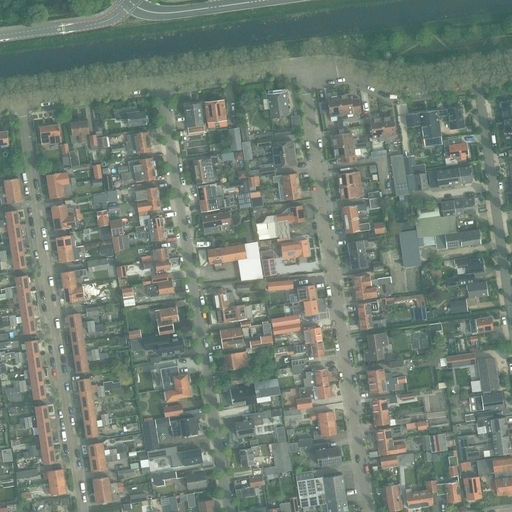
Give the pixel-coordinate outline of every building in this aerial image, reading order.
[(269,98),(263,99),(264,110),(270,109),(271,117),(289,114),(286,91),(268,93),(269,98)] [(350,94),(339,96),(342,119),(348,118),(347,114),(361,112),(359,99),(351,100),(350,94)] [(342,119),(339,96),(327,98),(328,101),(329,110),(330,117),(336,116),(338,130),(344,129),(342,119)] [(215,100),(205,101),(207,115),(208,122),(211,121),(217,120),(220,120),(226,119),(226,114),(227,114),(227,108),(225,108),(224,98),(215,100)] [(511,100),(501,102),(499,103),(500,107),(502,107),(505,132),(511,131),(511,100)] [(188,126),(189,135),(205,133),(201,101),(185,103),(188,126)] [(328,101),(318,102),(319,112),(329,110),(328,101)] [(461,107),(447,109),(448,113),(450,129),(464,127),(461,107)] [(116,113),(116,119),(128,118),(129,125),(147,123),(145,109),(116,113)] [(301,109),(292,109),(293,119),(301,118),(301,109)] [(439,115),(438,110),(437,110),(420,112),(420,115),(417,116),(417,113),(409,114),(405,114),(407,127),(422,125),(425,147),(442,144),(441,139),(438,115),(439,115)] [(238,112),(241,136),(248,135),(245,111),(238,112)] [(393,116),(382,118),(385,141),(390,141),(390,136),(396,135),(393,116)] [(385,141),(382,118),(370,119),(373,139),(379,138),(379,142),(385,141)] [(71,122),(72,134),(70,134),(71,142),(85,141),(84,133),(89,132),(87,120),(71,122)] [(39,126),(41,138),(42,143),(50,142),(61,141),(59,123),(39,126)] [(275,132),(266,133),(267,136),(274,135),(275,137),(291,135),(290,127),(275,129),(275,132)] [(241,150),(239,128),(228,129),(231,151),(241,150)] [(0,131),(0,144),(9,143),(8,131),(0,131)] [(126,141),(126,144),(149,141),(148,131),(134,133),(134,134),(126,135),(127,140),(126,141)] [(248,135),(241,136),(242,141),(255,140),(255,138),(267,137),(267,136),(266,133),(248,135)] [(332,136),(334,147),(357,144),(357,138),(352,139),(351,133),(344,134),(332,136)] [(96,134),(89,135),(90,146),(97,145),(98,145),(97,137),(96,134)] [(104,136),(97,137),(98,145),(99,149),(106,148),(104,136)] [(272,149),(273,156),(294,153),(292,141),(271,144),(270,138),(257,140),(258,147),(265,145),(266,150),(272,149)] [(448,139),(443,140),(445,153),(450,153),(450,157),(456,157),(456,160),(457,160),(457,161),(464,160),(464,158),(465,158),(465,155),(468,155),(466,145),(466,143),(460,144),(459,138),(448,139)] [(149,141),(126,144),(111,147),(112,151),(127,148),(128,154),(151,150),(149,141)] [(250,141),(243,143),(244,150),(251,149),(250,141)] [(357,144),(334,147),(336,159),(341,158),(355,156),(354,150),(358,149),(370,147),(369,142),(357,144)] [(243,159),(242,151),(233,152),(235,161),(243,159)] [(193,160),(195,172),(213,170),(212,163),(217,162),(216,153),(210,154),(210,157),(193,160)] [(294,153),(273,156),(275,163),(260,165),(262,175),(276,173),(275,168),(296,165),(294,153)] [(63,157),(62,157),(63,164),(70,163),(69,156),(63,157)] [(119,173),(154,168),(152,156),(133,159),(128,160),(128,165),(127,165),(128,165),(117,167),(118,173),(119,173)] [(412,156),(403,157),(403,160),(404,163),(404,166),(405,172),(405,174),(407,174),(408,175),(413,174),(426,173),(424,164),(415,165),(414,156),(412,156)] [(100,164),(92,165),(95,179),(102,177),(100,164)] [(436,172),(427,173),(429,187),(439,186),(439,187),(465,183),(465,186),(470,185),(471,182),(472,182),(469,166),(436,171),(436,172)] [(154,168),(119,173),(120,180),(135,178),(135,182),(155,178),(154,168)] [(213,170),(195,172),(197,183),(215,180),(213,170)] [(241,170),(238,174),(238,179),(247,178),(245,170),(241,170)] [(339,177),(340,186),(361,183),(359,170),(338,173),(339,177)] [(61,172),(47,174),(48,186),(72,182),(75,182),(74,177),(71,177),(62,179),(61,172)] [(282,175),(273,176),(274,181),(274,182),(278,182),(278,188),(284,187),(299,185),(297,173),(282,175)] [(426,173),(413,174),(415,190),(428,189),(426,173)] [(110,175),(103,176),(104,183),(111,182),(110,175)] [(248,179),(249,187),(256,186),(254,176),(247,177),(248,179)] [(0,192),(21,189),(19,177),(4,180),(5,187),(0,188),(0,192)] [(248,179),(241,180),(243,192),(249,191),(249,187),(248,179)] [(72,182),(48,186),(50,198),(71,195),(70,188),(76,187),(75,182),(72,182)] [(361,183),(340,186),(341,195),(342,198),(363,196),(361,183)] [(198,188),(199,198),(217,196),(215,185),(198,188)] [(299,185),(284,187),(285,194),(285,195),(281,196),(279,196),(279,201),(285,200),(285,199),(300,197),(299,185)] [(137,201),(141,200),(158,197),(157,186),(135,190),(137,201)] [(21,189),(0,192),(0,197),(1,197),(2,204),(8,203),(22,201),(21,189)] [(116,190),(106,192),(108,203),(117,202),(116,190)] [(243,192),(238,193),(239,200),(240,209),(252,207),(251,198),(250,191),(249,191),(243,192)] [(104,193),(92,195),(94,204),(102,202),(103,208),(107,207),(106,202),(104,193)] [(332,194),(332,203),(341,203),(341,194),(332,194)] [(217,196),(199,198),(201,211),(219,208),(217,196)] [(137,201),(136,201),(139,215),(147,214),(146,210),(160,208),(160,207),(162,206),(161,200),(159,200),(158,197),(141,200),(137,201)] [(251,198),(252,207),(263,206),(262,197),(251,198)] [(370,199),(369,199),(371,209),(381,208),(379,198),(370,199)] [(416,231),(417,237),(457,232),(455,216),(476,213),(474,198),(453,201),(440,203),(443,216),(440,217),(440,214),(439,214),(437,204),(417,206),(419,223),(416,231)] [(51,205),(53,217),(80,213),(79,208),(73,209),(72,207),(66,208),(65,203),(51,205)] [(343,210),(345,220),(358,218),(357,211),(367,210),(366,204),(356,205),(343,207),(343,210)] [(277,221),(257,224),(259,239),(280,236),(280,237),(291,236),(290,228),(292,227),(302,226),(301,221),(305,220),(303,205),(289,207),(281,214),(276,215),(277,221)] [(98,218),(97,218),(98,226),(110,224),(109,216),(108,216),(107,209),(97,210),(98,218)] [(0,221),(0,227),(20,224),(17,210),(6,211),(7,221),(1,222),(0,221)] [(220,231),(219,223),(230,221),(229,212),(202,216),(205,233),(220,231)] [(80,213),(53,217),(55,229),(76,226),(75,219),(80,218),(80,213)] [(135,226),(136,232),(163,227),(161,216),(148,218),(143,219),(144,224),(135,226)] [(358,218),(345,220),(346,229),(347,232),(360,230),(369,229),(368,223),(359,224),(358,218)] [(251,219),(243,221),(245,231),(252,229),(251,219)] [(121,220),(110,221),(112,235),(124,234),(121,220)] [(397,223),(398,230),(414,228),(413,221),(397,223)] [(384,222),(373,223),(375,233),(375,234),(378,234),(385,232),(384,222)] [(20,224),(0,227),(0,232),(9,231),(10,241),(22,239),(20,224)] [(110,227),(101,228),(104,241),(112,239),(110,227)] [(163,227),(136,232),(137,238),(151,235),(151,240),(165,238),(167,238),(166,232),(164,232),(163,227)] [(399,232),(402,251),(419,248),(416,230),(399,232)] [(422,238),(424,246),(436,245),(437,249),(446,248),(473,244),(474,246),(481,245),(480,243),(481,243),(479,230),(422,238)] [(375,233),(367,234),(368,242),(379,241),(378,234),(375,234),(375,233)] [(56,237),(58,249),(84,245),(83,240),(77,241),(78,246),(71,247),(70,240),(75,240),(74,234),(56,237)] [(122,235),(112,237),(114,251),(124,249),(122,235)] [(10,241),(12,255),(24,253),(22,239),(10,241)] [(295,241),(281,243),(283,259),(297,257),(309,255),(307,239),(295,241)] [(349,246),(350,255),(365,253),(365,247),(368,246),(368,242),(367,239),(348,242),(349,246)] [(246,243),(221,248),(223,261),(238,258),(241,280),(263,276),(257,241),(246,243)] [(199,256),(206,255),(205,242),(198,243),(199,256)] [(84,245),(58,249),(60,262),(73,260),(73,259),(79,258),(78,252),(84,251),(84,245)] [(145,255),(141,256),(142,262),(168,258),(166,247),(152,249),(153,254),(145,255)] [(221,261),(223,261),(221,248),(207,250),(210,263),(214,262),(214,265),(222,264),(221,261)] [(419,248),(402,251),(404,268),(419,265),(420,265),(421,265),(419,248)] [(273,249),(260,251),(264,276),(276,274),(273,249)] [(365,253),(350,255),(352,266),(352,268),(371,265),(371,263),(370,258),(369,252),(365,253)] [(24,253),(12,255),(14,268),(26,267),(24,253)] [(87,262),(88,272),(109,269),(107,258),(87,262)] [(170,269),(168,258),(142,262),(140,262),(141,269),(155,267),(156,271),(161,270),(161,271),(162,271),(162,270),(170,269)] [(466,258),(454,259),(455,268),(456,267),(457,275),(457,277),(473,275),(473,273),(485,272),(483,258),(467,260),(466,258)] [(372,263),(373,270),(383,269),(382,261),(372,263)] [(421,265),(420,265),(421,276),(425,275),(425,271),(428,267),(432,266),(432,263),(421,265)] [(116,267),(118,278),(127,277),(125,265),(116,267)] [(86,269),(61,272),(63,286),(76,285),(82,284),(80,276),(86,275),(86,269)] [(369,274),(353,277),(354,282),(355,288),(375,285),(379,285),(378,279),(370,280),(369,274)] [(18,290),(29,289),(27,275),(15,276),(18,290)] [(473,275),(457,277),(447,279),(448,286),(457,285),(466,284),(468,298),(488,295),(485,281),(475,283),(474,279),(473,275)] [(292,280),(275,282),(276,290),(293,288),(292,280)] [(159,293),(173,291),(172,281),(148,285),(150,296),(157,295),(159,293)] [(392,283),(384,284),(386,295),(393,293),(392,283)] [(76,285),(63,286),(66,301),(71,300),(72,304),(81,302),(81,299),(84,298),(82,284),(76,285)] [(297,293),(298,301),(317,298),(315,285),(298,287),(298,293),(297,293)] [(375,285),(355,288),(356,296),(357,299),(375,297),(377,296),(375,285)] [(121,289),(123,299),(134,297),(132,288),(121,289)] [(29,289),(18,290),(20,305),(20,306),(32,304),(29,289)] [(215,294),(218,308),(235,304),(233,291),(226,292),(226,289),(215,290),(216,294),(215,294)] [(391,298),(392,302),(416,299),(417,307),(425,306),(423,294),(394,298),(391,298)] [(134,297),(123,299),(124,306),(135,305),(134,297)] [(317,298),(298,301),(299,301),(299,304),(301,304),(302,315),(319,312),(317,298)] [(449,302),(451,313),(467,311),(465,300),(460,300),(449,302)] [(358,311),(359,317),(371,315),(371,312),(379,311),(377,301),(376,302),(370,302),(357,304),(358,311)] [(235,304),(218,308),(220,322),(247,318),(245,303),(235,304)] [(9,315),(10,321),(34,317),(32,304),(20,306),(21,316),(15,317),(15,314),(9,315)] [(86,308),(87,317),(99,315),(98,307),(86,308)] [(162,317),(157,318),(160,334),(167,333),(174,332),(172,321),(179,320),(176,307),(161,309),(162,317)] [(417,308),(419,320),(427,319),(425,307),(417,308)] [(67,314),(70,328),(82,327),(87,326),(95,325),(94,320),(81,322),(79,313),(67,314)] [(298,315),(288,316),(289,324),(300,323),(298,315)] [(371,315),(359,317),(360,324),(361,329),(386,325),(386,319),(372,321),(371,315)] [(288,316),(279,317),(281,325),(289,324),(288,316)] [(10,321),(11,326),(17,325),(16,323),(23,322),(24,333),(36,332),(34,317),(10,321)] [(279,317),(269,319),(271,327),(281,325),(279,317)] [(472,320),(469,320),(470,327),(471,333),(477,332),(493,330),(491,317),(475,319),(472,320)] [(300,323),(289,324),(290,332),(301,331),(300,323)] [(435,323),(429,324),(432,344),(438,343),(435,323)] [(281,325),(271,327),(272,334),(290,332),(289,324),(281,325)] [(303,327),(306,343),(323,340),(321,327),(317,327),(316,325),(303,327)] [(82,327),(70,328),(72,342),(84,341),(82,327)] [(221,330),(223,344),(224,344),(224,347),(238,345),(237,342),(243,341),(241,327),(221,330)] [(139,330),(128,332),(129,340),(141,338),(139,330)] [(383,357),(382,345),(387,345),(385,332),(367,334),(370,348),(364,349),(366,360),(383,357)] [(141,338),(129,340),(131,351),(146,348),(146,349),(159,347),(160,354),(166,353),(166,355),(174,354),(173,352),(184,350),(182,337),(169,339),(168,333),(141,338)] [(260,339),(250,341),(251,349),(273,345),(271,337),(271,334),(260,336),(260,339)] [(21,352),(14,353),(15,358),(21,357),(39,354),(37,340),(25,341),(27,352),(21,353),(21,352)] [(323,340),(306,343),(306,344),(294,345),(295,354),(307,352),(308,357),(326,355),(323,340)] [(84,341),(72,342),(74,357),(101,353),(100,348),(91,349),(91,351),(85,352),(85,350),(84,341)] [(0,343),(0,350),(11,349),(10,342),(0,343)] [(273,348),(274,354),(289,351),(288,346),(273,348)] [(101,353),(74,357),(76,371),(88,370),(87,361),(99,359),(108,358),(107,352),(101,353)] [(225,354),(227,370),(241,368),(241,367),(249,366),(247,352),(239,353),(239,352),(225,354)] [(190,366),(190,360),(195,360),(195,353),(182,353),(182,366),(190,366)] [(21,357),(15,358),(16,363),(22,362),(28,361),(29,370),(41,368),(39,354),(21,357)] [(446,358),(448,368),(460,366),(460,364),(474,362),(473,354),(446,358)] [(473,385),(474,389),(477,391),(482,391),(498,388),(494,358),(477,361),(480,381),(476,382),(473,385)] [(292,361),(293,367),(302,366),(306,365),(305,359),(296,360),(292,361)] [(389,361),(390,367),(404,365),(403,359),(389,361)] [(178,366),(159,369),(163,389),(174,388),(174,387),(190,384),(188,373),(179,375),(178,366)] [(302,366),(293,367),(292,367),(293,374),(303,372),(302,366)] [(303,379),(304,386),(329,383),(327,369),(323,370),(323,367),(312,368),(313,371),(310,371),(305,372),(306,378),(303,379)] [(369,381),(370,392),(371,393),(395,390),(394,384),(406,382),(405,376),(402,377),(401,372),(391,374),(391,372),(384,373),(384,367),(367,370),(369,381)] [(13,381),(14,387),(44,382),(41,368),(29,370),(31,381),(25,382),(25,380),(19,381),(18,380),(13,381)] [(230,377),(232,385),(244,383),(243,375),(230,377)] [(77,380),(80,393),(91,391),(104,389),(111,388),(110,381),(103,383),(103,385),(97,386),(97,384),(90,385),(89,378),(77,380)] [(238,388),(230,390),(233,406),(257,402),(257,398),(280,394),(278,378),(238,385),(238,388)] [(14,387),(5,389),(6,393),(20,391),(32,389),(34,398),(46,396),(44,382),(14,387)] [(329,383),(304,386),(300,387),(301,399),(296,400),(298,409),(313,407),(312,398),(314,398),(315,400),(332,397),(329,383)] [(190,384),(174,387),(174,388),(162,389),(165,402),(165,403),(180,400),(179,397),(192,395),(190,384)] [(80,393),(82,408),(94,406),(92,393),(97,392),(98,397),(105,396),(104,389),(91,391),(80,393)] [(401,394),(402,401),(414,399),(413,396),(413,392),(401,394)] [(502,393),(474,397),(475,404),(476,411),(485,410),(504,407),(502,393)] [(372,401),(374,413),(388,411),(387,404),(398,403),(397,397),(372,401)] [(25,423),(31,422),(49,419),(47,404),(35,406),(37,415),(24,417),(25,423)] [(164,408),(165,417),(183,414),(182,405),(164,408)] [(82,408),(84,422),(96,420),(94,406),(82,408)] [(253,419),(235,422),(237,436),(255,434),(254,426),(263,424),(262,418),(271,417),(275,416),(281,415),(280,409),(274,410),(270,411),(252,413),(253,419)] [(284,411),(286,421),(302,418),(300,409),(284,411)] [(320,419),(321,424),(335,423),(334,412),(324,413),(323,411),(311,413),(313,420),(320,419)] [(388,411),(374,413),(376,426),(389,424),(389,426),(409,423),(408,418),(390,421),(388,411)] [(492,411),(484,412),(485,420),(493,419),(492,411)] [(485,420),(484,412),(476,413),(477,421),(485,420)] [(170,421),(173,437),(198,433),(195,416),(183,418),(170,421)] [(483,421),(476,422),(477,428),(478,434),(486,433),(507,429),(505,418),(483,421)] [(38,426),(39,434),(51,432),(49,419),(31,422),(32,427),(38,426)] [(96,420),(84,422),(86,437),(98,435),(97,425),(102,425),(101,419),(96,420)] [(144,439),(146,450),(159,447),(154,420),(141,422),(143,433),(144,439)] [(417,427),(418,430),(427,429),(427,427),(426,421),(416,422),(417,427)] [(127,424),(128,431),(137,430),(137,423),(127,424)] [(335,423),(321,424),(322,430),(314,431),(315,439),(327,437),(327,435),(337,434),(335,423)] [(376,430),(378,442),(392,440),(392,434),(402,433),(401,426),(391,428),(391,427),(376,430)] [(493,438),(494,442),(508,440),(507,429),(486,433),(487,439),(493,438)] [(39,434),(42,449),(53,447),(51,432),(39,434)] [(445,434),(438,435),(440,451),(447,450),(445,434)] [(424,451),(431,450),(431,452),(440,451),(438,435),(428,436),(428,435),(421,436),(424,451)] [(312,438),(298,440),(299,447),(307,445),(313,445),(312,438)] [(272,443),(276,466),(277,473),(277,472),(293,470),(288,440),(272,443)] [(392,440),(378,442),(380,455),(406,451),(405,444),(393,446),(392,440)] [(508,440),(494,442),(495,449),(489,450),(490,457),(510,454),(508,440)] [(88,444),(90,457),(117,453),(116,448),(110,449),(111,454),(105,455),(103,442),(88,444)] [(313,445),(307,446),(308,452),(317,451),(320,466),(341,462),(340,456),(343,456),(342,448),(339,449),(339,448),(324,450),(323,443),(313,445)] [(116,447),(116,448),(117,453),(125,452),(127,452),(126,445),(116,447)] [(251,447),(251,448),(240,450),(242,466),(255,464),(254,457),(259,457),(258,454),(260,454),(258,445),(251,447)] [(30,453),(30,456),(42,454),(44,463),(56,461),(53,447),(42,449),(36,450),(29,450),(29,451),(30,453)] [(159,447),(146,450),(146,451),(147,450),(148,459),(172,455),(171,447),(159,449),(159,447)] [(183,451),(176,452),(178,465),(185,464),(185,465),(202,462),(200,448),(183,451)] [(147,459),(146,451),(138,452),(139,460),(147,459)] [(479,451),(466,453),(467,460),(480,458),(479,451)] [(424,461),(430,461),(433,461),(432,454),(430,454),(430,452),(423,452),(424,461)] [(117,453),(90,457),(92,471),(107,468),(106,460),(118,459),(117,453)] [(397,456),(399,465),(406,464),(406,462),(415,461),(413,453),(397,456)] [(398,465),(399,465),(397,456),(380,458),(381,465),(397,462),(398,465)] [(508,494),(508,497),(511,496),(511,466),(511,456),(476,461),(478,476),(494,473),(497,496),(508,494)] [(470,462),(458,464),(459,472),(471,470),(470,462)] [(277,473),(276,466),(264,468),(265,475),(277,473)] [(448,467),(449,477),(458,476),(457,466),(448,467)] [(49,478),(49,482),(65,480),(63,468),(48,471),(43,472),(44,479),(49,478)] [(16,472),(17,479),(38,476),(37,469),(16,472)] [(118,471),(119,478),(134,476),(133,469),(118,471)] [(175,471),(155,474),(155,479),(156,486),(164,485),(163,479),(171,478),(176,478),(175,471)] [(237,481),(249,478),(247,471),(236,473),(237,481)] [(186,474),(188,488),(206,485),(208,483),(207,478),(204,477),(204,472),(186,474)] [(301,507),(328,503),(347,500),(343,473),(297,480),(301,507)] [(93,478),(95,490),(123,486),(122,482),(117,482),(116,481),(110,482),(109,476),(93,478)] [(251,478),(252,486),(264,485),(263,476),(251,478)] [(464,479),(465,490),(466,490),(468,500),(481,498),(481,492),(478,477),(464,479)] [(65,480),(49,482),(50,487),(46,487),(47,494),(51,493),(51,494),(66,491),(65,480)] [(427,490),(419,491),(421,506),(434,504),(432,492),(437,492),(435,480),(425,481),(426,486),(427,490)] [(445,484),(447,503),(461,501),(459,482),(445,484)] [(401,500),(401,495),(402,495),(401,485),(385,487),(388,511),(402,509),(400,500),(401,500)] [(123,486),(95,490),(97,503),(113,500),(111,489),(117,488),(118,492),(124,491),(123,486)] [(421,506),(419,491),(412,492),(411,488),(409,488),(406,488),(408,507),(421,506)] [(129,496),(130,502),(148,500),(147,495),(146,495),(145,493),(129,496)] [(193,493),(186,494),(187,501),(188,507),(195,506),(193,493)] [(268,509),(268,511),(295,511),(299,511),(296,497),(290,498),(290,501),(290,502),(279,504),(280,508),(268,509)] [(214,511),(212,499),(199,501),(200,511),(214,511)] [(348,511),(347,500),(328,503),(328,511),(348,511)] [(152,511),(170,511),(169,503),(164,504),(165,511),(160,511),(160,510),(152,511)]
